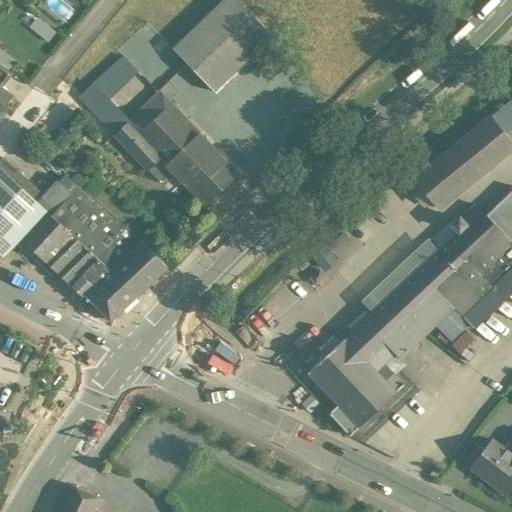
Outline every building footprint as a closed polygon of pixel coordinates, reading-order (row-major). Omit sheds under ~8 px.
[(237,0),(222,0),(172,48),(214,91),(272,36),(237,0)] [(137,69),(123,55),(111,67),(125,81),(137,69)] [(12,72),(0,64),(0,86),(0,87),(12,72)] [(111,67),(92,83),(106,98),(125,81),(111,67)] [(106,98),(92,83),(79,95),(106,123),(118,111),(106,98)] [(0,87),(0,86),(0,115),(3,112),(4,112),(6,110),(0,106),(9,94),(0,87)] [(159,92),(128,121),(139,133),(170,103),(159,92)] [(511,99),(503,107),(511,117),(511,99)] [(216,151),(170,103),(139,133),(128,121),(115,133),(159,180),(171,169),(187,184),(216,151)] [(511,126),(511,117),(503,107),(491,116),(505,132),(511,126)] [(118,111),(106,123),(115,133),(128,121),(118,111)] [(491,116),(413,179),(436,207),(511,145),(511,141),(505,132),(491,116)] [(46,155),(30,141),(21,151),(37,165),(46,155)] [(216,151),(187,184),(205,204),(237,174),(216,151)] [(45,196),(2,157),(0,159),(0,167),(38,203),(45,196)] [(0,167),(0,253),(3,257),(20,238),(46,210),(38,203),(0,167)] [(143,241),(66,174),(58,182),(81,203),(83,206),(82,210),(99,226),(99,225),(127,255),(143,241)] [(81,203),(58,182),(45,196),(38,203),(46,210),(111,271),(112,270),(127,255),(99,225),(99,226),(82,210),(83,206),(81,203)] [(511,190),(486,216),(511,243),(511,190)] [(458,231),(344,337),(375,370),(376,371),(395,353),(400,358),(436,324),(454,307),(462,316),(492,288),(479,275),(494,261),(511,244),(511,243),(486,216),(475,204),(460,218),(466,225),(459,232),(458,231)] [(111,271),(46,210),(20,238),(83,296),(111,271)] [(460,218),(459,217),(452,224),(458,231),(459,232),(466,225),(460,218)] [(127,255),(112,270),(137,296),(167,267),(143,241),(127,255)] [(511,244),(494,261),(505,272),(506,271),(511,266),(511,244)] [(324,272),(337,261),(325,246),(312,256),(324,272)] [(494,261),(479,275),(492,288),(508,273),(506,271),(505,272),(494,261)] [(492,288),(462,316),(471,325),(473,327),(511,289),(511,266),(506,271),(508,273),(492,288)] [(319,269),(310,277),(316,284),(325,276),(319,269)] [(137,296),(112,270),(111,271),(83,296),(84,297),(86,295),(111,320),(137,296)] [(454,307),(436,324),(453,341),(471,325),(462,316),(454,307)] [(344,337),(307,372),(338,404),(375,370),(344,337)] [(338,404),(329,413),(350,434),(395,392),(384,380),(376,371),(375,370),(338,404)] [(403,384),(392,373),(384,380),(395,392),(403,384)] [(294,378),(287,384),(295,393),(302,387),(294,378)] [(10,425),(2,426),(3,434),(11,432),(10,425)] [(511,444),(507,451),(492,439),(470,467),(505,494),(511,484),(511,444)] [(71,484),(58,511),(97,511),(98,509),(103,499),(71,484)]
